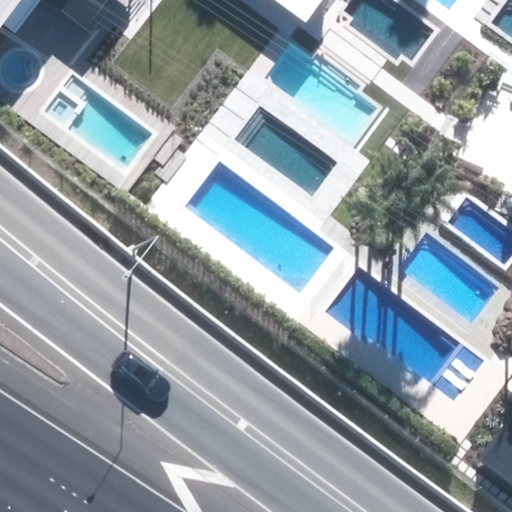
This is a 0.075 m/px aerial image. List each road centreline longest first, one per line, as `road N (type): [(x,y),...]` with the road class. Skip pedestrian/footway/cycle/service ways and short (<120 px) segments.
road 1 (motorway): [(0,274),(310,511)]
road 2 (motorway): [(0,443),(105,511)]
